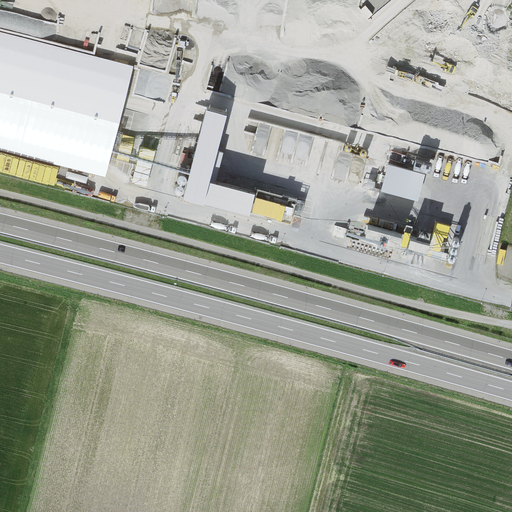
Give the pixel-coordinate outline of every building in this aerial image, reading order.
[(134,66),(0,31),(0,148),(106,176),(134,66)] [(226,112),(207,107),(183,194),(249,212),(249,211),(290,222),(297,198),(255,187),(254,190),(215,180),(223,151),(216,149),(226,112)] [(135,137),(120,133),(114,157),(129,161),(135,137)] [(141,159),(138,158),(132,181),(146,185),(154,156),(142,153),(141,159)] [(432,162),(415,158),(413,166),(430,170),(432,162)] [(424,173),(388,164),(382,189),(418,198),(424,173)] [(180,182),(182,182),(183,182),(185,182),(186,181),(186,179),(187,178),(187,176),(186,175),(185,174),(184,173),(183,172),(181,172),(180,173),(179,174),(178,175),(177,176),(177,177),(177,179),(178,180),(179,181),(180,182)] [(177,192),(179,192),(180,192),(182,192),(183,191),(184,190),(184,188),(184,187),(184,185),(183,184),(182,183),(180,183),(179,183),(177,183),(176,184),(175,185),(174,186),(174,188),(174,189),(175,190),(176,191),(177,192)] [(432,233),(419,229),(417,237),(368,223),(365,232),(415,245),(413,252),(426,256),(427,252),(433,254),(437,239),(431,238),(432,233)] [(451,236),(445,234),(440,252),(446,254),(451,236)]
